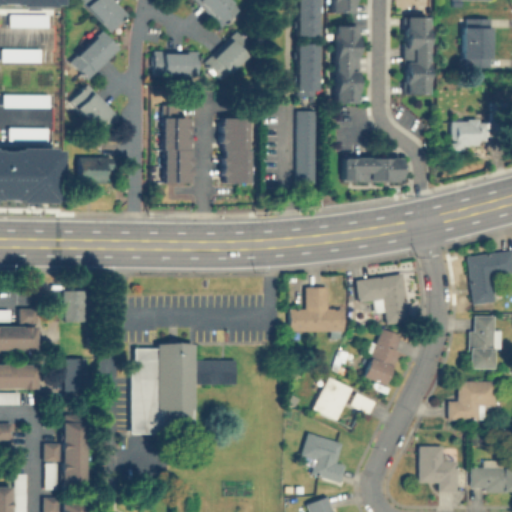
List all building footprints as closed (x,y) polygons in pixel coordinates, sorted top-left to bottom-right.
[(124,13),(111,0),(75,0),(106,31),(124,13)] [(235,9),(226,0),(190,0),(217,27),(235,9)] [(314,0),(315,34),(292,34),(292,0),(314,0)] [(350,0),(325,0),(325,12),(350,12),(350,0)] [(424,15),(399,15),(399,93),(424,93),(424,15)] [(488,17),(488,57),(485,58),(484,63),(460,63),(460,27),(465,27),(464,17),(488,17)] [(353,24),(329,24),(328,102),(353,102),(353,24)] [(98,29),(65,60),(83,78),(116,48),(98,29)] [(231,30),(198,61),(216,79),(249,49),(231,30)] [(316,42),(316,89),(291,89),(291,41),(316,42)] [(193,50),(148,49),(148,74),(193,75),(193,50)] [(114,115),(83,83),(64,101),(96,133),(114,115)] [(505,102),(504,135),(484,135),(484,141),(478,141),(478,144),(461,144),(461,150),(447,150),(448,120),(463,120),(463,118),(474,118),(475,121),(487,121),(487,102),(505,102)] [(311,109),(311,182),(293,181),(293,109),(311,109)] [(182,116),(155,116),(155,148),(158,148),(158,180),(185,180),(185,148),(182,148),(182,116)] [(242,117),(214,117),(214,149),(217,149),(217,181),(244,181),(244,149),(242,149),(242,117)] [(43,203),(12,203),(12,201),(1,201),(1,197),(0,197),(0,153),(2,153),(2,150),(11,150),(11,149),(42,149),(42,151),(52,151),(52,202),(43,202),(43,203)] [(104,168),(104,183),(94,183),(95,187),(83,187),(83,183),(76,183),(75,155),(109,155),(109,168),(104,168)] [(396,156),(395,181),(336,181),(336,155),(396,156)] [(493,301),(470,304),(463,255),(510,248),(511,263),(511,271),(489,275),(493,301)] [(398,273),(406,320),(384,323),(381,311),(372,312),(370,300),(356,302),(353,281),(398,273)] [(324,286),(324,307),(340,307),(341,330),(288,330),(287,307),(303,307),(304,286),(324,286)] [(82,288),(83,320),(62,321),(62,306),(59,306),(58,289),(82,288)] [(32,307),(31,323),(15,323),(15,307),(31,307),(32,307)] [(491,315),(491,329),(498,329),(499,347),(491,348),(492,367),(468,367),(467,330),(471,330),(471,315),(491,315)] [(0,326),(33,326),(33,350),(0,350),(0,326)] [(399,335),(395,345),(398,347),(381,386),(358,376),(366,357),(359,354),(366,338),(373,341),(380,327),(399,335)] [(153,347),(153,342),(191,342),(191,359),(233,359),(233,383),(191,383),(191,409),(192,433),(126,433),(126,368),(130,368),(130,347),(153,347)] [(83,356),(84,391),(62,391),(61,372),(63,372),(62,356),(83,356)] [(0,363),(32,363),(32,387),(0,387),(0,363)] [(295,369),(295,377),(283,377),(283,369),(295,369)] [(373,400),(369,408),(366,412),(357,407),(345,402),(338,419),(311,406),(327,375),(373,400)] [(484,404),(483,419),(446,419),(445,400),(456,400),(455,380),(493,379),(493,404),(484,404)] [(0,408),(0,393),(17,393),(16,408),(0,408)] [(81,413),(81,490),(56,490),(56,460),(40,459),(39,441),(56,441),(57,422),(61,421),(61,413),(81,413)] [(0,421),(9,421),(9,439),(0,439),(0,421)] [(343,463),(337,481),(309,471),(313,457),(298,452),(305,430),(339,441),(333,460),(343,463)] [(453,451),(453,489),(436,489),(436,480),(416,480),(416,444),(440,444),(440,451),(453,451)] [(502,457),(502,466),(511,466),(511,490),(483,490),(483,485),(468,485),(468,466),(481,466),(481,458),(502,457)] [(40,491),(40,464),(52,464),(52,491),(40,491)] [(11,509),(12,472),(24,472),(23,509),(11,509)] [(0,511),(0,485),(9,485),(9,511),(0,511)] [(325,494),(332,511),(307,511),(304,502),(325,494)] [(80,503),(80,511),(40,511),(40,496),(57,496),(57,503),(80,503)]
